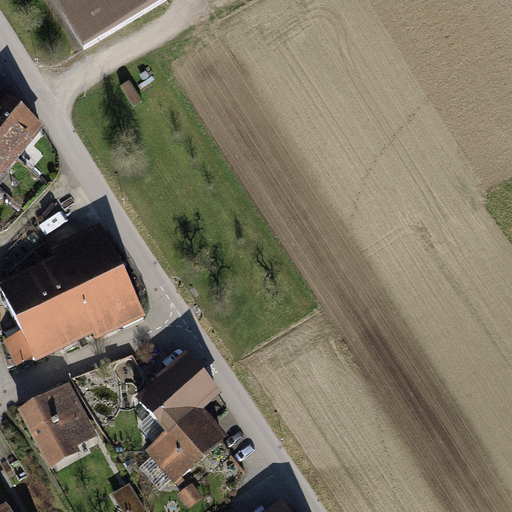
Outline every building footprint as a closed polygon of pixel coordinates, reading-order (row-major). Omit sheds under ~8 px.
[(55,0),(83,47),(164,0),(55,0)] [(0,176),(42,127),(24,112),(0,91),(0,176)] [(55,258),(0,285),(0,292),(21,336),(6,344),(16,365),(32,357),(35,364),(76,344),(92,336),(95,341),(144,317),(99,226),(51,250),(55,258)] [(215,393),(184,355),(150,382),(153,386),(136,399),(166,435),(200,405),(215,393)] [(96,436),(69,385),(18,413),(48,469),(80,453),(76,446),(96,436)] [(200,405),(166,435),(146,451),(175,484),(228,437),(200,405)] [(146,511),(129,485),(115,495),(125,511),(146,511)] [(192,510),(205,500),(196,487),(182,498),(192,510)] [(11,511),(0,493),(0,511),(11,511)] [(289,511),(282,501),(266,511),(289,511)]
